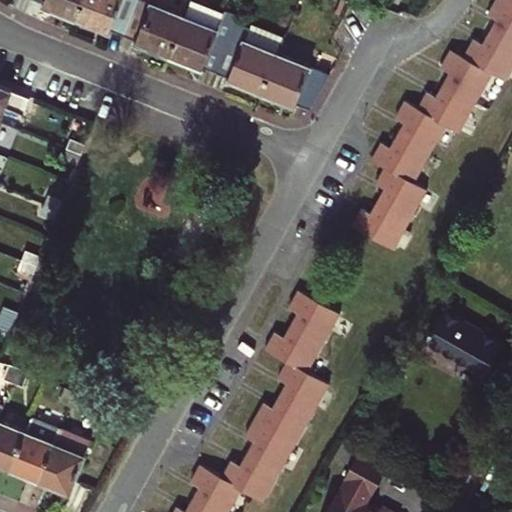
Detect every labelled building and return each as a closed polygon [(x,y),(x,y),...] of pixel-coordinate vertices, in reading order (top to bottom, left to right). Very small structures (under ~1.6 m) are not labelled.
[(43,4),(78,18),(85,0),(42,0),(45,1),(43,4)] [(113,28),(126,33),(138,0),(85,0),(78,18),(112,31),(113,28)] [(134,41),(170,55),(186,14),(150,0),(138,0),(126,33),(136,36),(134,41)] [(511,0),(494,0),(487,12),(497,17),(483,43),(474,37),(464,55),(452,48),(443,64),(450,68),(436,93),(428,89),(419,106),(405,98),(396,115),(404,120),(391,145),(382,140),(372,158),(385,165),(376,181),(385,186),(371,212),(362,207),(352,224),(393,247),(426,188),(413,181),(446,121),(459,129),(492,71),(505,78),(511,65),(511,0)] [(207,65),(219,70),(238,20),(241,15),(225,8),(224,11),(215,8),(214,11),(191,2),(186,14),(170,55),(206,69),(207,65)] [(228,77),(262,92),(278,51),(283,40),(238,20),(219,70),(229,74),(228,77)] [(299,102),(312,107),(331,72),(278,51),(262,92),(298,106),(299,102)] [(9,105),(15,88),(0,82),(0,118),(2,120),(9,105)] [(15,88),(9,105),(20,110),(26,96),(24,92),(15,88)] [(68,146),(83,152),(87,143),(72,138),(68,146)] [(79,162),(83,152),(68,146),(64,155),(79,162)] [(49,193),(46,202),(60,208),(64,199),(49,193)] [(60,208),(46,202),(42,212),(57,218),(60,208)] [(24,258),(38,264),(42,254),(28,248),(24,258)] [(34,273),(38,264),(24,258),(20,267),(34,273)] [(263,499),(329,383),(306,369),(340,310),(299,287),(289,304),(298,309),(284,334),(275,329),(265,345),(288,359),(279,376),(288,381),(274,405),(265,400),(255,416),(246,432),(255,438),(241,463),(232,458),(222,476),(202,464),(192,481),(200,485),(185,510),(178,506),(174,511),(226,511),(241,486),(263,499)] [(1,315),(15,321),(19,311),(4,305),(1,315)] [(487,371),(504,340),(445,306),(428,337),(487,371)] [(15,321),(1,315),(0,316),(0,325),(12,330),(15,321)] [(6,378),(15,382),(21,368),(11,364),(6,378)] [(25,385),(31,371),(21,368),(15,382),(25,385)] [(61,400),(71,404),(77,390),(67,386),(61,400)] [(80,407),(85,393),(77,390),(71,404),(80,407)] [(34,417),(29,429),(13,468),(41,480),(61,428),(34,417)] [(1,418),(0,420),(0,463),(13,468),(29,429),(1,418)] [(61,428),(41,480),(72,492),(92,440),(61,428)] [(390,463),(362,448),(347,476),(350,477),(343,489),(341,487),(327,511),(395,511),(383,505),(382,506),(380,510),(367,502),(369,499),(370,497),(369,496),(372,490),(375,491),(390,463)] [(380,510),(382,506),(369,499),(367,502),(380,510)]
